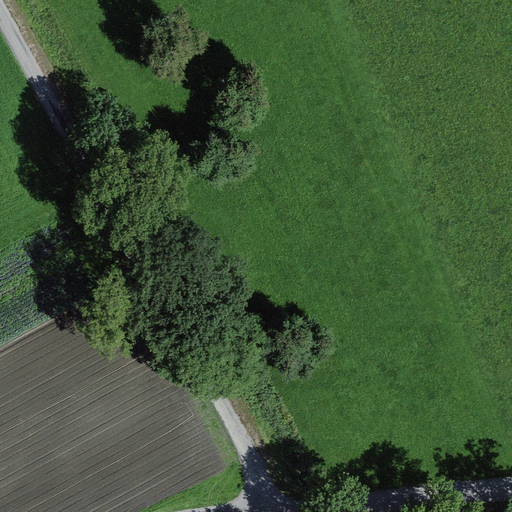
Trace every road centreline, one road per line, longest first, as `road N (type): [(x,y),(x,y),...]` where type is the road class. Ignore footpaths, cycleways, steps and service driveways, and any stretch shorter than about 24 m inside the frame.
road 1 (residential): [(265,511),(262,478),(0,10)]
road 2 (residential): [(511,489),(270,511)]
